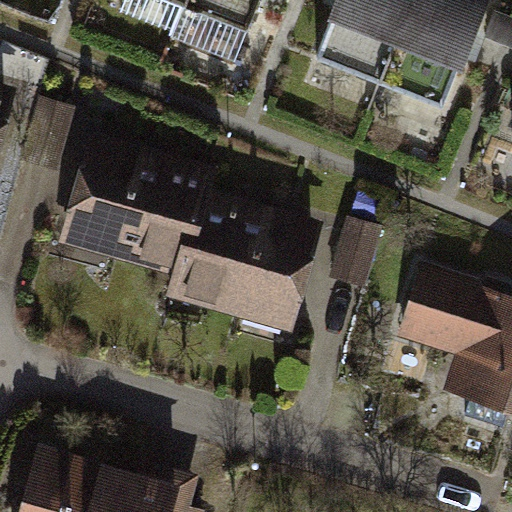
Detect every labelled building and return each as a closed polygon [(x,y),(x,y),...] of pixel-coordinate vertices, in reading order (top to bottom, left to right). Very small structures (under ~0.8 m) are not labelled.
[(260,0),(187,0),(186,4),(249,28),(260,0)] [(413,0),(339,0),(318,56),(382,81),(413,0)] [(485,0),(413,0),(382,81),(445,105),(485,0)] [(97,141),(72,233),(184,264),(204,193),(209,172),(97,141)] [(318,225),(204,193),(184,264),(178,288),(292,320),(318,225)] [(511,296),(424,267),(404,328),(480,353),(468,389),(511,403),(511,296)] [(42,449),(23,511),(195,511),(185,509),(190,493),(42,449)]
